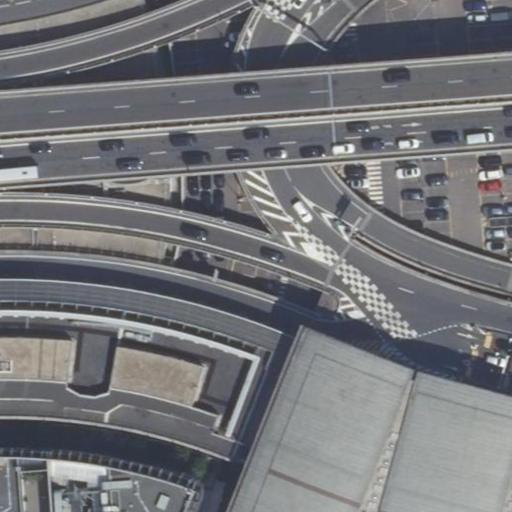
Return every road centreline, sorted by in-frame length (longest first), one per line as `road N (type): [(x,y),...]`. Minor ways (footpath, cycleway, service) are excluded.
road 1 (secondary): [(0,170),(511,131)]
road 2 (secondary): [(511,82),(0,120)]
